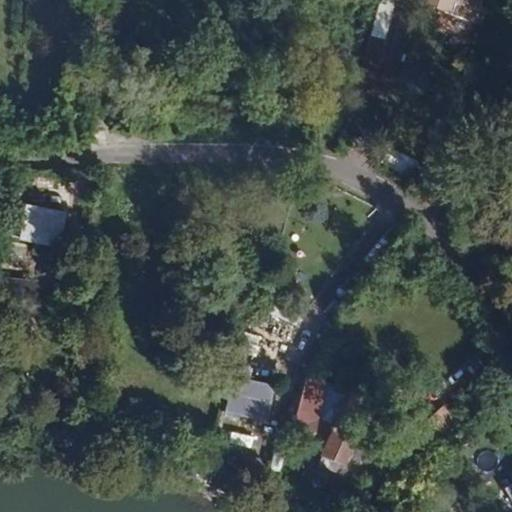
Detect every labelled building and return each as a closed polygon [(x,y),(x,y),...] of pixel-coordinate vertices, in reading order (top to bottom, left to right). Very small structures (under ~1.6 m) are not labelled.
[(422,0),(421,4),(444,12),(448,0),(422,0)] [(448,0),(444,12),(463,19),(470,0),(448,0)] [(470,0),(463,19),(471,22),(479,0),(470,0)] [(55,239),(60,212),(10,202),(4,234),(33,240),(34,236),(55,239)] [(53,249),(55,239),(34,236),(33,240),(32,245),(53,249)] [(0,278),(0,291),(29,297),(31,297),(33,286),(0,278)] [(232,358),(229,379),(242,381),(247,361),(232,358)] [(376,383),(349,371),(342,389),(349,391),(346,397),(351,400),(327,453),(347,461),(374,403),(369,401),(376,383)] [(303,378),(287,436),(308,444),(326,384),(303,378)] [(242,381),(229,379),(226,394),(238,397),(236,407),(253,410),(255,400),(267,402),(269,385),(242,381)] [(238,397),(226,394),(222,417),(235,419),(235,418),(236,411),(256,414),(265,416),(267,402),(255,400),(253,410),(236,407),(238,397)] [(445,438),(463,418),(447,405),(429,425),(445,438)] [(254,422),(256,414),(236,411),(235,418),(254,422)] [(414,447),(394,435),(383,454),(403,465),(414,447)]
